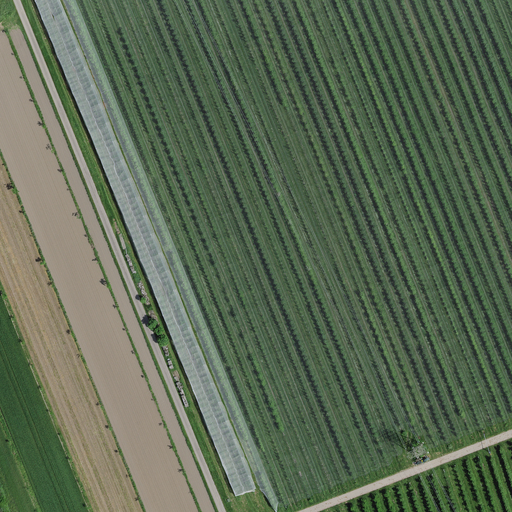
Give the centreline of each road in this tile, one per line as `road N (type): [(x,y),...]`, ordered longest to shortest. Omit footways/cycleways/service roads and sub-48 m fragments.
road 1 (track): [(15,0),(221,511)]
road 2 (track): [(310,511),(511,435)]
